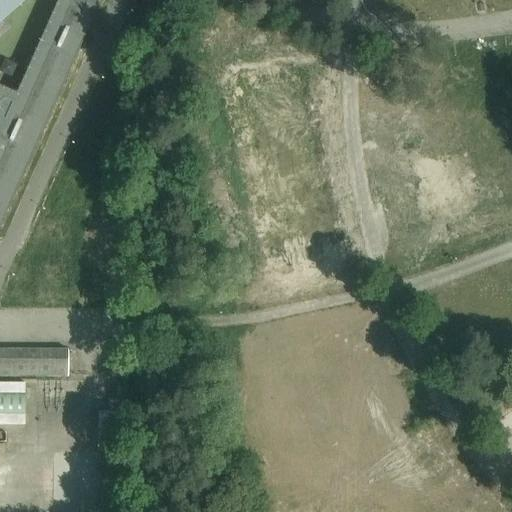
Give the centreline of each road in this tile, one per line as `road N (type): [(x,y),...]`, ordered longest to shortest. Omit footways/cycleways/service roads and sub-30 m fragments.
road 1 (unknown): [(355,24),(339,68),(341,114),(368,272),(171,311),(140,325)]
road 2 (unclassified): [(511,494),(435,395),(388,293),(511,251)]
road 3 (unclassified): [(355,24),(418,31),(511,21)]
